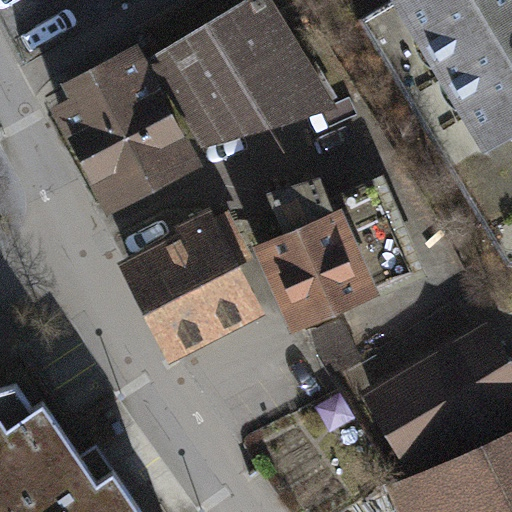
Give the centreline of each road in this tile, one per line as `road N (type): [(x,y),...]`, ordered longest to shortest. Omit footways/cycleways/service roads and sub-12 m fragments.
road 1 (residential): [(74,261),(223,490)]
road 2 (residential): [(21,130),(74,261)]
